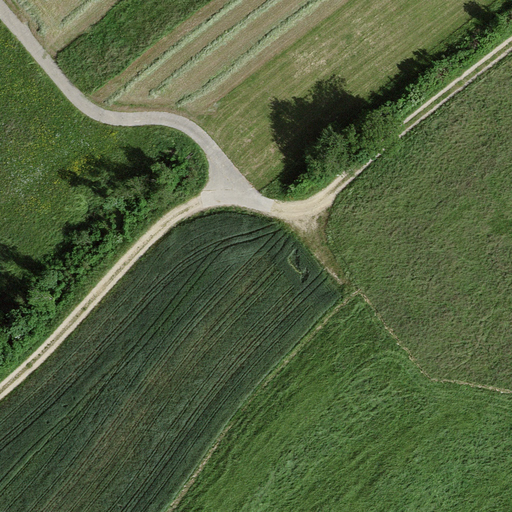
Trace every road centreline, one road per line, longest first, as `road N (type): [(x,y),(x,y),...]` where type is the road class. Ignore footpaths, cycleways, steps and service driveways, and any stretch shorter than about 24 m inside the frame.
road 1 (track): [(0,395),(164,224),(225,197),(305,209),(511,43)]
road 2 (track): [(225,197),(205,141),(162,119),(103,117),(86,107),(0,8)]
